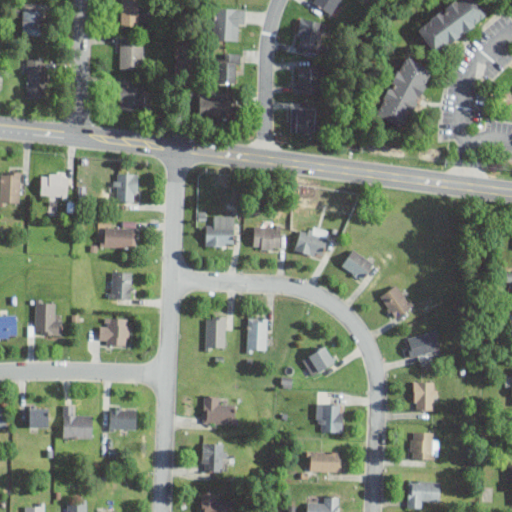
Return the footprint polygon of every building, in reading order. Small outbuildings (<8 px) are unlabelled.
[(121,0),(121,26),(139,26),(139,0),(121,0)] [(310,0),(331,14),(340,0),(310,0)] [(452,0),(416,28),(435,54),(489,13),(479,0),(452,0)] [(244,8),(214,6),(213,39),(243,40),(244,8)] [(22,35),(43,35),(43,9),(22,9),(22,35)] [(318,50),(324,22),(300,17),(294,44),(318,50)] [(119,68),(141,68),(141,42),(119,42),(119,68)] [(217,82),(241,82),(241,53),(217,53),(217,82)] [(375,114),(404,128),(433,68),(403,54),(375,114)] [(27,97),(47,97),(47,58),(27,58),(27,97)] [(294,66),(294,93),(323,93),(323,66),(294,66)] [(144,85),(118,85),(118,109),(144,109),(144,85)] [(198,117),(235,117),(235,92),(198,92),(198,117)] [(313,132),(313,110),(291,110),(291,132),(313,132)] [(0,203),(20,203),(20,171),(0,171),(0,203)] [(67,173),(41,173),(41,197),(67,197),(67,173)] [(137,201),(137,173),(112,173),(112,201),(137,201)] [(206,245),(234,245),(234,215),(215,215),(215,225),(206,225),(206,245)] [(137,221),(118,221),(118,228),(104,228),(104,247),(137,247),(137,221)] [(281,248),(281,225),(253,225),(253,248),(281,248)] [(330,231),(311,225),(308,234),(299,231),(294,249),(322,258),(330,231)] [(375,262),(351,247),(340,265),(364,280),(375,262)] [(132,298),(132,270),(110,270),(110,298),(132,298)] [(413,304),(396,282),(379,296),(396,317),(413,304)] [(53,300),(35,300),(35,333),(61,333),(61,314),(53,314),(53,300)] [(0,336),(17,336),(17,313),(0,313),(0,336)] [(225,348),(225,315),(206,315),(206,348),(225,348)] [(101,344),(129,344),(129,317),(101,317),(101,344)] [(247,351),(267,351),(267,317),(247,317),(247,351)] [(409,357),(441,353),(438,331),(407,334),(409,357)] [(301,360),(313,376),(337,359),(325,343),(301,360)] [(436,380),(413,380),(413,409),(436,409),(436,380)] [(222,395),(203,395),(203,422),(236,422),(236,404),(222,404),(222,395)] [(318,430),(343,430),(343,403),(318,403),(318,430)] [(91,415),(72,415),(72,404),(63,404),(63,438),(91,438),(91,415)] [(0,406),(0,427),(7,428),(8,407),(0,406)] [(28,426),(49,426),(49,407),(28,407),(28,426)] [(109,428),(136,428),(136,407),(109,407),(109,428)] [(438,430),(411,430),(411,458),(438,458),(438,430)] [(201,470),(223,471),(223,442),(202,441),(201,470)] [(342,470),(342,450),(308,450),(308,470),(342,470)] [(440,480),(408,479),(407,506),(428,507),(428,498),(440,498),(440,480)] [(233,511),(233,501),(220,501),(220,491),(200,491),(200,511),(233,511)] [(305,502),(304,511),(338,511),(339,495),(323,495),(323,503),(305,502)] [(87,511),(87,501),(69,501),(69,511),(87,511)]
